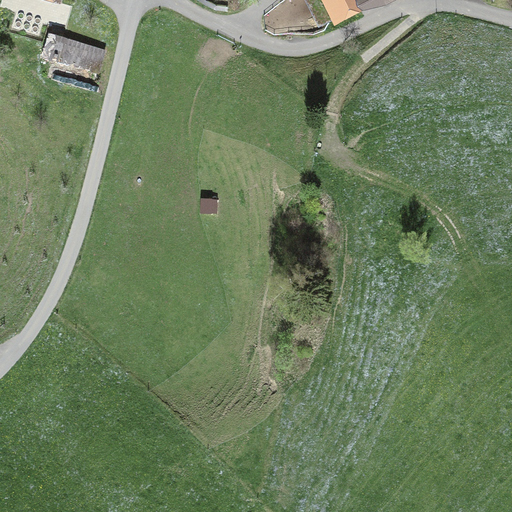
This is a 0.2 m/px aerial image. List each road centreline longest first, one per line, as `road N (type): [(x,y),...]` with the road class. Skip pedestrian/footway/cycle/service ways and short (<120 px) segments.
road 1 (unclassified): [(136,0),(66,266),(0,368)]
road 2 (track): [(171,0),(294,49),(426,4),(511,19)]
road 3 (track): [(326,139),(351,75),(426,4)]
